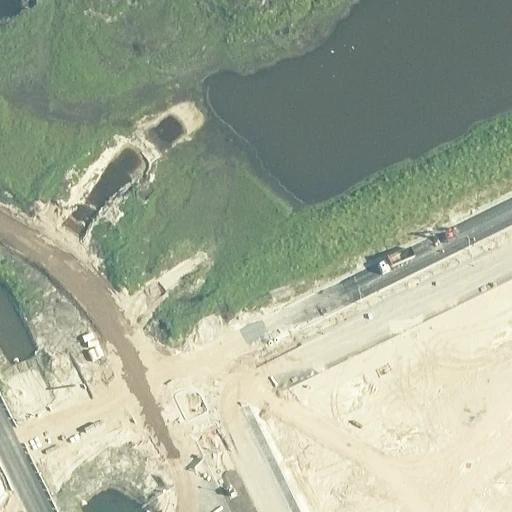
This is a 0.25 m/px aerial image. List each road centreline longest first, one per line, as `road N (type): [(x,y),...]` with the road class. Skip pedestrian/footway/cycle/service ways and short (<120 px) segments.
road 1 (tertiary): [(511,213),(143,396)]
road 2 (unclassified): [(143,396),(70,273),(0,234)]
